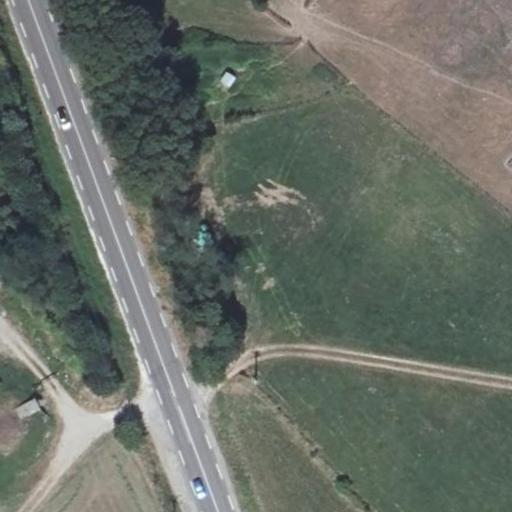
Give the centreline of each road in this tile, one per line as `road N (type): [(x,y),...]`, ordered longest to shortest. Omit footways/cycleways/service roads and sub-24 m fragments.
road 1 (secondary): [(29,0),(217,511)]
road 2 (track): [(22,511),(86,433),(52,383)]
